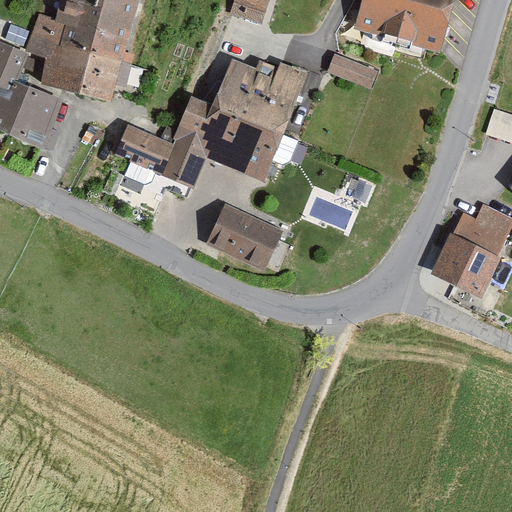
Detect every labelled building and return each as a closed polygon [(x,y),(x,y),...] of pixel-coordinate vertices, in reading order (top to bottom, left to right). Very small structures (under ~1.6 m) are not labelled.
[(136,0),(63,0),(59,20),(41,15),(32,51),(52,56),(45,83),(110,100),(136,0)] [(269,0),(236,0),(232,14),(261,24),(269,0)] [(441,51),(454,0),(362,0),(355,29),(441,51)] [(26,55),(0,44),(0,128),(42,146),(61,103),(14,83),(26,55)] [(378,71),(335,54),(329,71),(372,87),(378,71)] [(174,144),(129,127),(118,155),(194,184),(204,159),(263,182),(306,73),(282,64),(280,70),(260,63),(256,73),(230,62),(213,105),(193,97),(174,144)] [(488,131),(511,138),(511,111),(496,106),(488,131)] [(282,231),(225,206),(208,243),(265,269),(282,231)] [(463,215),(435,274),(478,295),(498,254),(511,225),(511,220),(484,207),(477,222),(463,215)]
